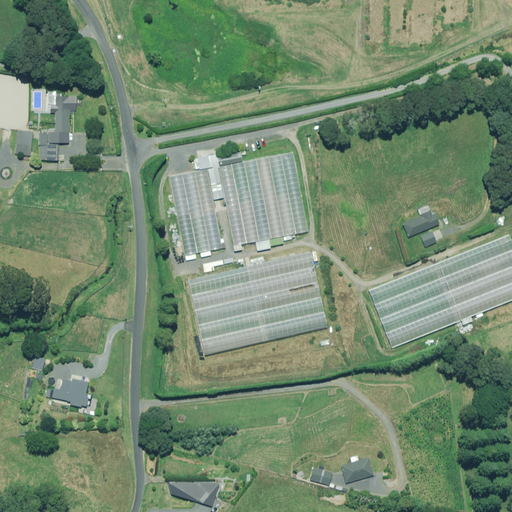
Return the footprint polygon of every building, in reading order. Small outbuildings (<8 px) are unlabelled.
[(71,96),(49,96),(49,108),(57,108),(56,135),(59,135),(59,140),(70,140),(71,96)] [(34,132),(19,131),(16,154),(31,156),(34,132)] [(48,145),(48,134),(40,134),(40,145),(42,145),(42,157),(48,157),(48,161),(59,161),(59,145),(48,145)] [(243,244),(257,241),(259,250),(272,248),(272,246),(286,243),(285,237),(307,233),(294,151),(243,159),(241,149),(199,156),(201,171),(171,176),(184,255),(202,252),(212,251),(223,249),(216,200),(227,198),(235,245),(243,244)] [(433,215),(431,212),(404,223),(410,237),(440,224),(435,214),(433,215)] [(437,242),(432,232),(422,237),(426,247),(437,242)] [(511,300),(511,241),(510,236),(371,292),(393,348),(458,322),(460,327),(474,321),(472,317),(511,300)] [(328,327),(311,253),(190,281),(207,355),(328,327)] [(204,264),(206,274),(217,271),(216,267),(235,264),(234,258),(204,264)] [(45,359),(36,357),(34,368),(43,370),(45,359)] [(53,389),(51,401),(87,407),(91,384),(63,379),(61,390),(53,389)] [(374,476),(369,458),(342,466),(347,483),(374,476)] [(333,473),(314,468),(312,478),(331,483),(333,473)] [(213,506),(219,483),(168,483),(172,495),(213,506)]
